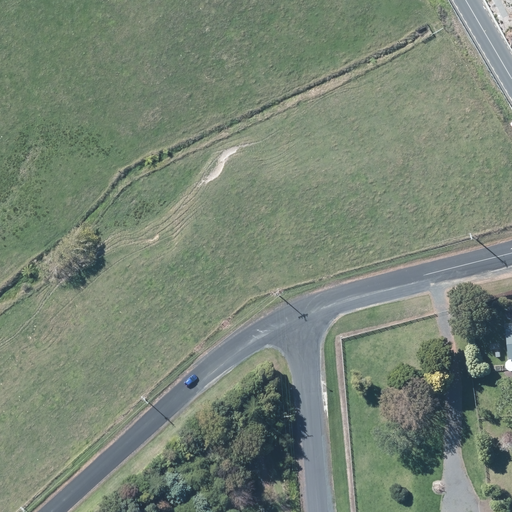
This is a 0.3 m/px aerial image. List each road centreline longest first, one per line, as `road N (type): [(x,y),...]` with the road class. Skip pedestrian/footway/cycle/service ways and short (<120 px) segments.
road 1 (residential): [(298,309),(233,346),(50,511)]
road 2 (residential): [(511,252),(298,309)]
road 3 (unclassified): [(315,511),(298,309)]
